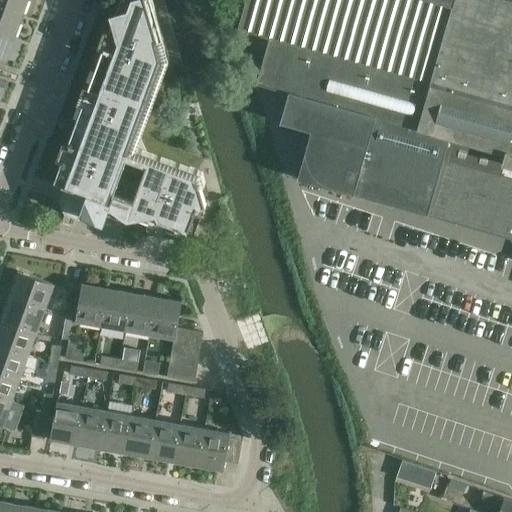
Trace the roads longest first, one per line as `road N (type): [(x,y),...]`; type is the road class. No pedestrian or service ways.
road 1 (residential): [(0,454),(240,498),(258,456),(197,268),(0,236)]
road 2 (residential): [(0,206),(76,0)]
